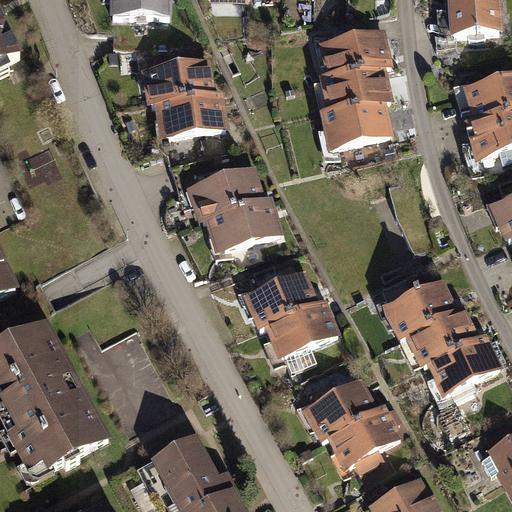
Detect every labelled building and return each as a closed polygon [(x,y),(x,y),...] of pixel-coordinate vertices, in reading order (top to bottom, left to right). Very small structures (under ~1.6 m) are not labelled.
[(173,0),(110,0),(111,24),(173,24),(173,0)] [(501,0),(449,0),(452,38),(468,37),(469,42),(486,41),(486,36),(504,35),(501,0)] [(0,9),(0,71),(24,60),(0,9)] [(386,37),(320,49),(327,83),(387,72),(392,71),(386,37)] [(212,65),(143,77),(149,112),(156,110),(218,100),(212,65)] [(327,83),(322,85),(328,119),(388,108),(394,106),(387,72),(327,83)] [(511,79),(465,93),(475,128),(511,117),(511,79)] [(218,100),(156,110),(162,145),(231,134),(225,99),(218,100)] [(328,119),(322,120),(329,154),(394,142),(388,108),(328,119)] [(511,117),(475,128),(468,131),(478,166),(501,159),(503,166),(511,163),(511,117)] [(257,176),(190,195),(199,229),(208,226),(267,209),(257,176)] [(511,201),(491,210),(505,244),(511,241),(511,201)] [(267,209),(208,226),(217,260),(284,241),(275,207),(267,209)] [(0,252),(0,303),(20,294),(0,252)] [(311,279),(249,304),(261,336),(268,333),(324,311),(311,279)] [(386,315),(401,346),(408,343),(461,317),(445,286),(386,315)] [(324,311),(268,333),(281,365),(343,341),(330,309),(324,311)] [(408,343),(423,375),(429,372),(483,345),(467,314),(461,317),(408,343)] [(0,350),(0,418),(4,425),(80,383),(48,324),(0,350)] [(429,372),(445,403),(504,373),(489,342),(483,345),(429,372)] [(4,425),(36,484),(112,442),(80,383),(4,425)] [(306,418),(323,448),(328,445),(381,416),(363,385),(306,418)] [(328,445),(345,475),(403,443),(386,413),(381,416),(328,445)] [(498,482),(511,506),(511,431),(490,444),(497,456),(493,458),(504,479),(498,482)] [(201,441),(155,466),(180,511),(248,511),(229,477),(223,480),(201,441)] [(422,483),(372,511),(443,511),(437,501),(433,503),(422,483)] [(116,511),(107,495),(76,511),(116,511)]
